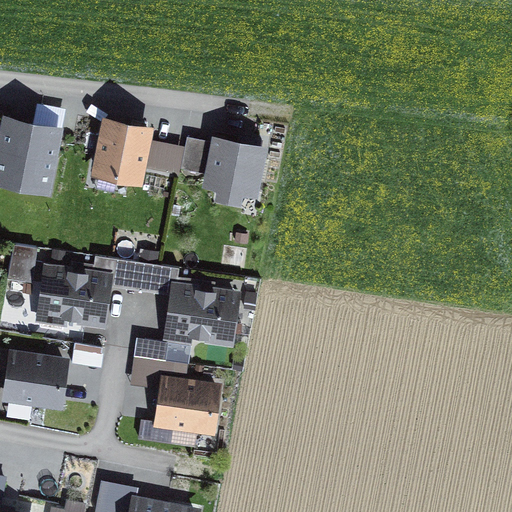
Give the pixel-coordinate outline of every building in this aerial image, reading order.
[(0,135),(0,179),(45,188),(57,129),(7,119),(4,136),(0,135)] [(97,171),(138,179),(148,128),(107,121),(97,171)] [(208,183),(252,192),(261,147),(236,142),(238,135),(219,131),(216,142),(188,136),(182,166),(210,171),(208,183)] [(181,145),(151,139),(146,166),(176,172),(181,145)] [(7,278),(25,280),(28,260),(34,261),(36,247),(14,243),(7,278)] [(132,289),(137,260),(95,254),(92,274),(48,268),(42,312),(101,321),(106,285),(132,289)] [(176,286),(179,266),(137,260),(132,289),(174,295),(169,330),(228,339),(235,294),(176,286)] [(74,347),(72,362),(99,366),(101,351),(74,347)] [(13,354),(7,395),(58,402),(64,361),(13,354)] [(134,355),(130,383),(159,387),(161,370),(186,374),(187,362),(134,355)] [(165,379),(159,420),(210,427),(216,386),(165,379)] [(11,511),(13,506),(1,503),(7,475),(0,473),(0,511),(11,511)] [(96,510),(104,511),(132,511),(135,500),(138,488),(102,481),(96,510)] [(135,500),(132,511),(194,511),(195,511),(135,500)]
